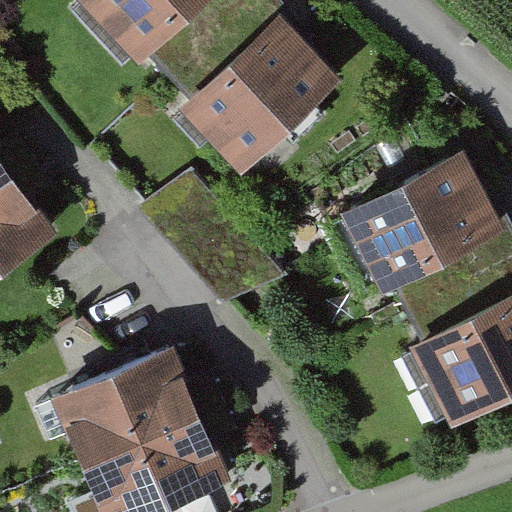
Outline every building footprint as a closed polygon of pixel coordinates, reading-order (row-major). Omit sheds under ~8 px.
[(88,0),(141,53),(194,0),(88,0)] [(344,84),(273,7),(179,93),(249,170),(344,84)] [(0,146),(36,192),(56,176),(19,128),(0,143),(0,146)] [(469,141),(348,202),(390,285),(511,224),(469,141)] [(0,148),(0,272),(59,229),(0,148)] [(296,275),(201,167),(146,205),(227,297),(296,275)] [(511,286),(417,337),(461,419),(511,391),(511,286)] [(173,340),(58,388),(109,511),(139,511),(230,475),(173,340)]
